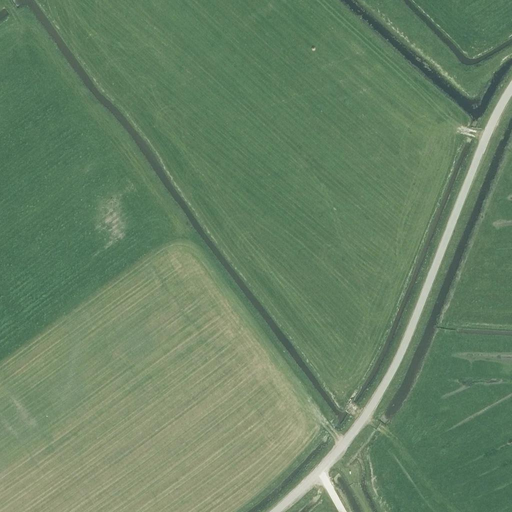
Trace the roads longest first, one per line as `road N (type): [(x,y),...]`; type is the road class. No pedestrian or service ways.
road 1 (tertiary): [(269,511),(334,456),(392,371),(511,87)]
road 2 (track): [(375,0),(458,76),(473,78),(511,50)]
